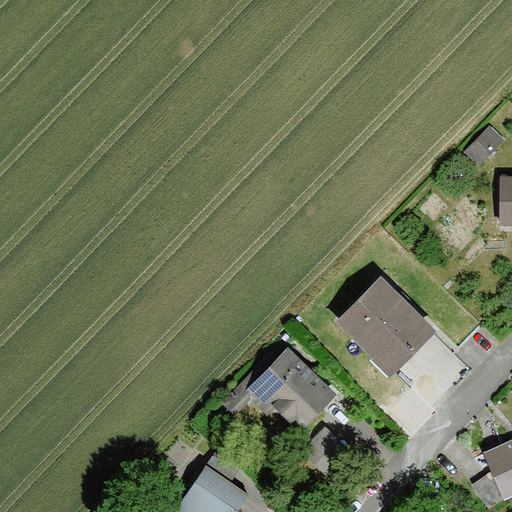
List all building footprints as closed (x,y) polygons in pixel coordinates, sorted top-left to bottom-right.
[(493,158),(476,142),(464,155),(481,171),(493,158)] [(511,179),(499,180),(499,230),(511,229),(511,179)] [(435,332),(379,278),(336,322),(374,359),(371,362),(389,379),(435,332)] [(336,394),(285,350),(253,388),(278,408),(275,412),(302,435),(336,394)] [(489,475),(473,486),(489,511),(506,499),(505,498),(511,494),(511,442),(485,453),(497,483),(495,484),(489,475)] [(206,467),(175,511),(238,511),(249,496),(206,467)]
